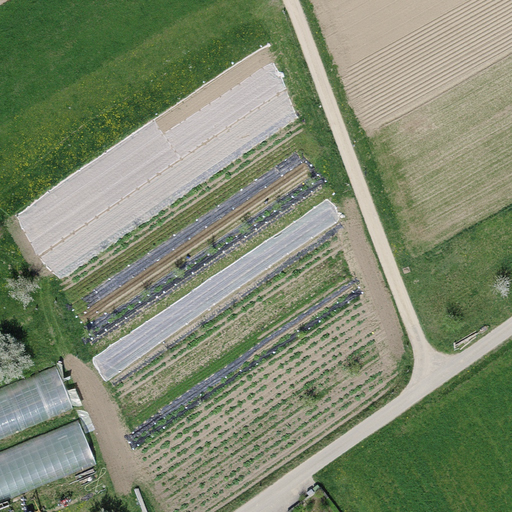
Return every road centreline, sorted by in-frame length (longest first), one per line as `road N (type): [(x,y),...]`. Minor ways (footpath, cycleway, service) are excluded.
road 1 (track): [(290,0),(433,380)]
road 2 (residential): [(433,380),(246,511)]
